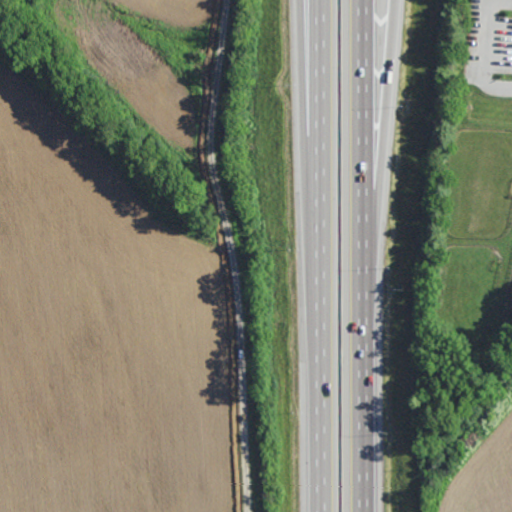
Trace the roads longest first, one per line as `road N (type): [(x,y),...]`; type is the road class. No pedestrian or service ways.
road 1 (residential): [(223,0),(209,143),(241,321),(246,511)]
road 2 (motorway): [(302,0),(320,399)]
road 3 (motorway): [(320,0),(320,399)]
road 4 (motorway): [(364,319),(395,0)]
road 5 (motorway): [(364,319),(363,0)]
road 6 (motorway): [(365,511),(364,319)]
